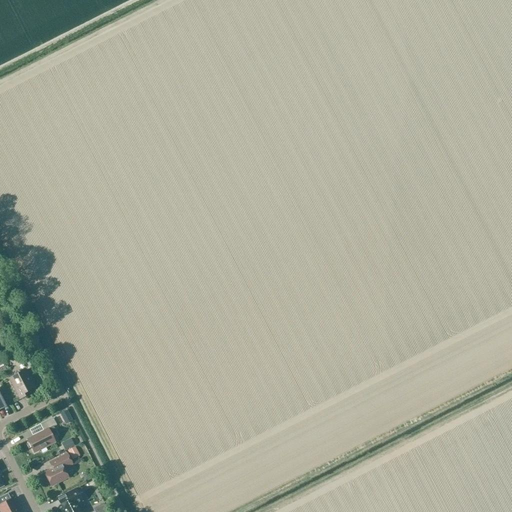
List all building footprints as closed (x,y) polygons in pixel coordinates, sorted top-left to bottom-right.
[(30,369),(35,366),(33,361),(27,363),(30,369)] [(15,377),(8,381),(19,401),(29,395),(28,393),(34,390),(25,372),(21,374),(20,373),(20,372),(19,372),(18,372),(18,371),(17,371),(16,371),(16,372),(15,372),(14,373),(14,374),(14,375),(14,376),(15,377)] [(61,414),(66,424),(72,421),(67,411),(61,414)] [(55,432),(53,428),(55,427),(52,420),(40,427),(43,433),(26,441),(33,454),(54,444),(50,437),(54,435),(55,432)] [(70,439),(64,442),(67,449),(74,446),(70,439)] [(74,448),(68,451),(71,458),(78,454),(74,448)] [(43,475),(50,488),(67,479),(63,470),(71,466),(66,455),(55,461),(58,467),(43,475)] [(75,490),(56,500),(60,508),(62,511),(78,511),(74,504),(80,501),(75,490)] [(17,511),(12,500),(0,506),(0,511),(17,511)]
